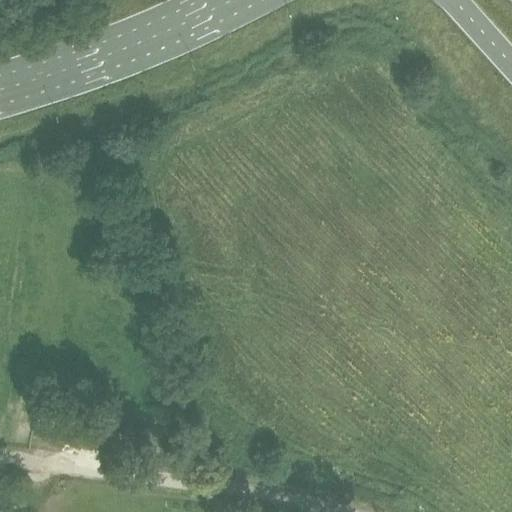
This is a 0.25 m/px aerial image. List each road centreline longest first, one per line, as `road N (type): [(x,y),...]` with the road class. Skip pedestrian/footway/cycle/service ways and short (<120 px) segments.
road 1 (unclassified): [(331,511),(0,458)]
road 2 (trunk): [(0,83),(219,0)]
